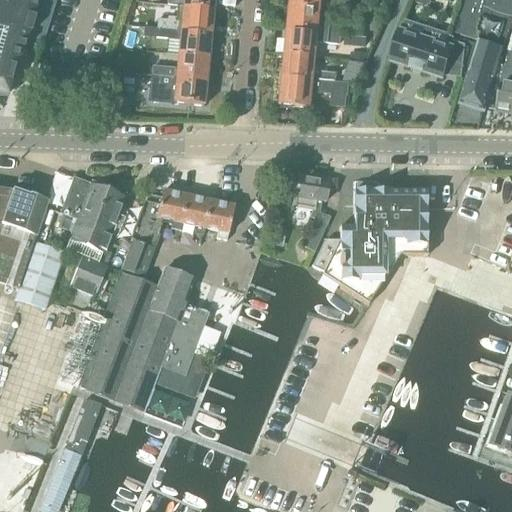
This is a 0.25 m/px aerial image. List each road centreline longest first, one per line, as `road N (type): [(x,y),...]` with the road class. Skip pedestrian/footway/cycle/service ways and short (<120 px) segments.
road 1 (secondary): [(244,142),(511,145)]
road 2 (secondary): [(0,136),(244,142)]
road 3 (residential): [(244,142),(253,0)]
